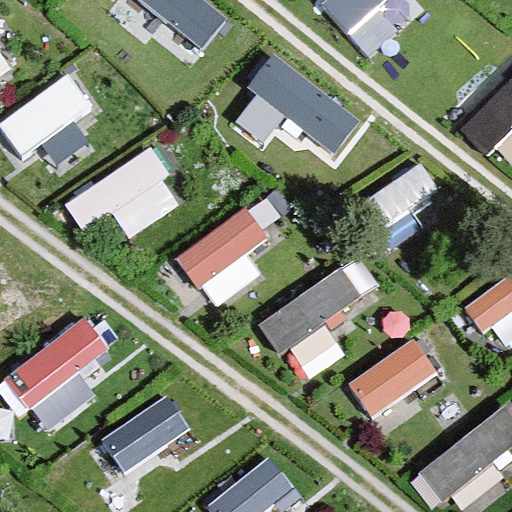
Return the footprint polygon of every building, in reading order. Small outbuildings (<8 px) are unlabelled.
[(102,0),(87,11),(106,37),(155,0),(102,0)] [(342,0),(328,12),(350,39),(398,0),(342,0)] [(273,57),(247,90),(331,158),(358,125),(273,57)] [(68,80),(1,128),(24,160),(91,112),(68,80)] [(511,135),(511,83),(460,135),(486,161),(511,135)] [(169,180),(151,152),(65,210),(84,238),(169,180)] [(438,193),(421,167),(358,209),(375,235),(438,193)] [(176,265),(197,293),(267,241),(245,212),(176,265)] [(341,274),(260,329),(280,357),(360,301),(341,274)] [(511,278),(465,313),(483,338),(511,316),(511,278)] [(84,323),(4,383),(28,414),(107,354),(84,323)] [(412,343),(349,388),(372,422),(436,377),(412,343)] [(149,410),(76,462),(95,489),(168,436),(149,410)] [(511,419),(505,411),(418,480),(441,509),(511,452),(511,419)] [(268,462),(207,511),(268,511),(293,492),(268,462)]
